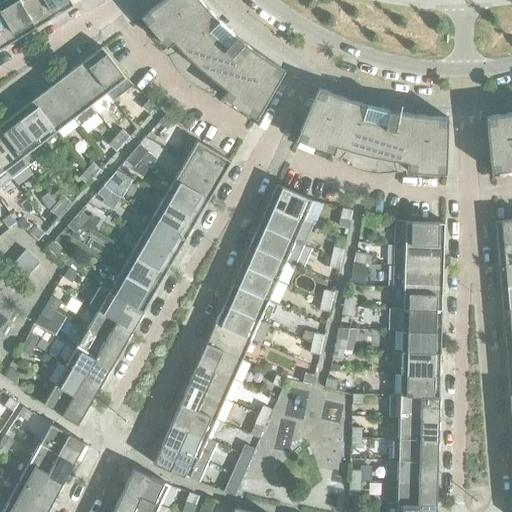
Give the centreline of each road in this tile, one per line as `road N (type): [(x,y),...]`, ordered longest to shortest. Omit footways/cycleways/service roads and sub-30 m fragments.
road 1 (residential): [(257,166),(109,408),(105,422),(115,441)]
road 2 (residential): [(115,441),(145,427),(257,166)]
road 3 (residential): [(470,205),(456,455),(456,496),(465,511)]
road 4 (residential): [(491,511),(495,450),(470,205)]
road 5 (residential): [(114,7),(184,86),(270,142)]
road 6 (residential): [(270,142),(364,178),(469,188)]
road 7 (tertiary): [(321,34),(398,63),(465,68)]
road 8 (residential): [(469,188),(465,68)]
